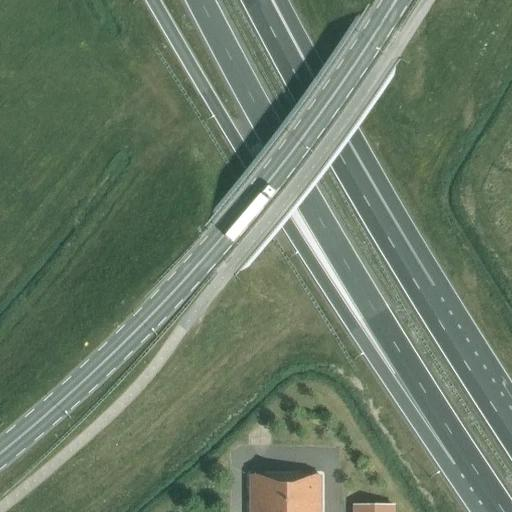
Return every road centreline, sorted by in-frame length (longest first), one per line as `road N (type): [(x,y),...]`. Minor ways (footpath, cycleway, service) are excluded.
road 1 (secondary): [(0,453),(119,346),(214,245),(306,132),(395,0)]
road 2 (trunk): [(151,0),(306,257),(468,460)]
road 3 (trunk): [(199,0),(308,203),(468,460)]
road 4 (trunk): [(422,296),(255,0)]
road 5 (trunk): [(422,296),(356,143),(279,0)]
road 6 (trunk): [(511,435),(422,296)]
